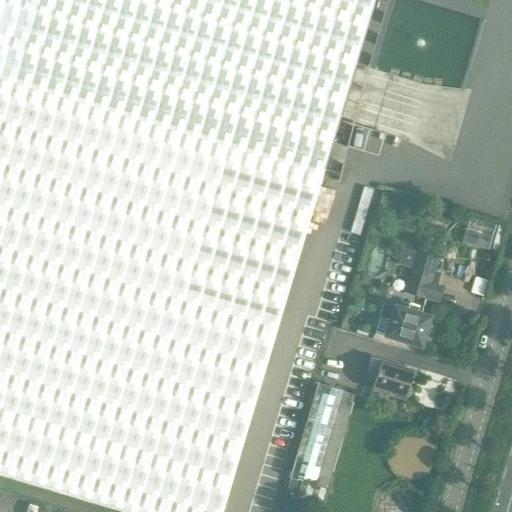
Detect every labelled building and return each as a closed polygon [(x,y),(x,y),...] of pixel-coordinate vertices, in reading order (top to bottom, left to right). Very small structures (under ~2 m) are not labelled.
[(0,0),(0,470),(86,498),(130,511),(219,511),(323,172),(374,0),(0,0)] [(401,248),(396,265),(409,269),(403,291),(411,294),(435,301),(438,302),(443,287),(440,286),(437,285),(440,274),(434,272),(438,259),(423,255),(401,248)] [(373,334),(385,337),(421,348),(422,344),(424,345),(427,333),(426,333),(430,318),(382,304),(373,334)] [(410,388),(414,372),(370,359),(366,373),(375,376),(371,392),(405,402),(407,396),(409,397),(412,388),(410,388)] [(290,479),(284,500),(320,511),(354,396),(317,385),(291,474),(290,474),(288,479),(290,479)]
